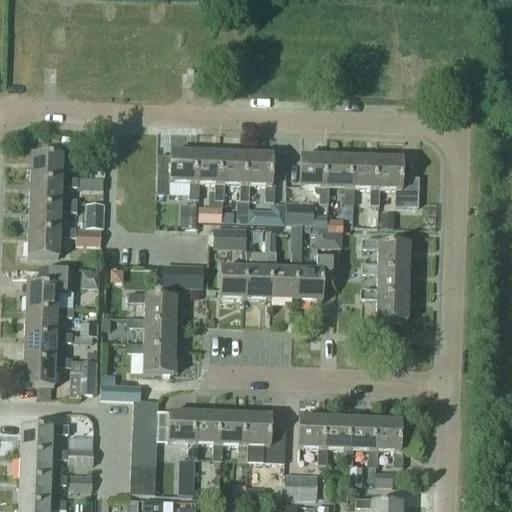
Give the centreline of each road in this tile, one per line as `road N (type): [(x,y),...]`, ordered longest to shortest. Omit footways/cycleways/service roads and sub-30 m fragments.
road 1 (residential): [(447,383),(451,130),(0,106)]
road 2 (residential): [(447,383),(205,379)]
road 3 (residential): [(443,511),(447,383)]
